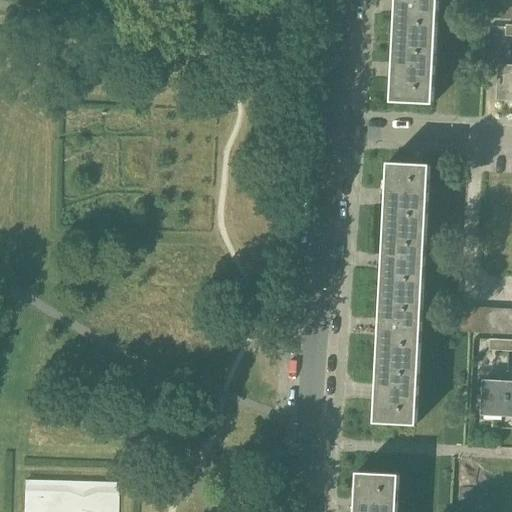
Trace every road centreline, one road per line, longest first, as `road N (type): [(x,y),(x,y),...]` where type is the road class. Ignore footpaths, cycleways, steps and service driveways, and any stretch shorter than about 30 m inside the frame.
road 1 (residential): [(298,511),(330,127)]
road 2 (residential): [(511,136),(330,127)]
road 3 (residential): [(330,127),(340,0)]
